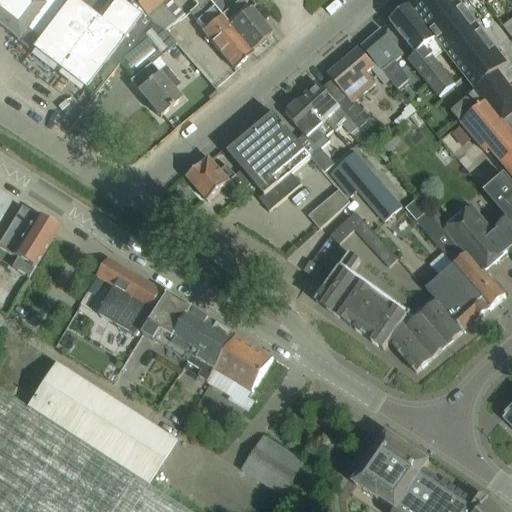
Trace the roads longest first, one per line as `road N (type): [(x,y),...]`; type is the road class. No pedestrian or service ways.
road 1 (tertiary): [(305,358),(0,164)]
road 2 (unclassified): [(126,197),(361,0)]
road 3 (unclassified): [(305,358),(292,320),(224,262),(126,197)]
road 4 (tertiary): [(440,438),(305,358)]
road 5 (unclassified): [(126,197),(0,115)]
